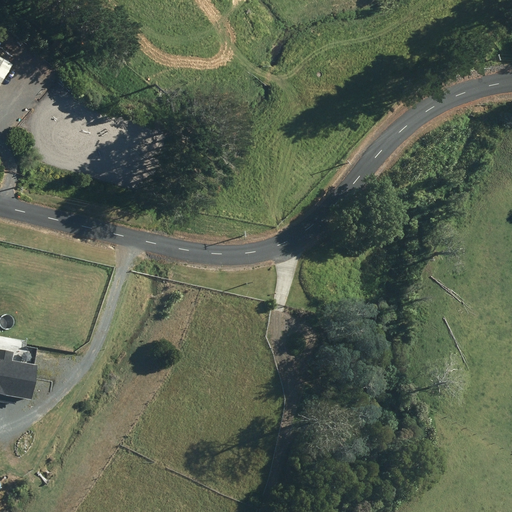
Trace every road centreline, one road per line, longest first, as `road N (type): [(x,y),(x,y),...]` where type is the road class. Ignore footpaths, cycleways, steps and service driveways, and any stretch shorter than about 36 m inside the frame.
road 1 (residential): [(511,82),(427,107),(342,200),(287,242),(259,251),(198,252),(0,207)]
road 2 (unknown): [(287,242),(275,339),(290,417),(263,511)]
